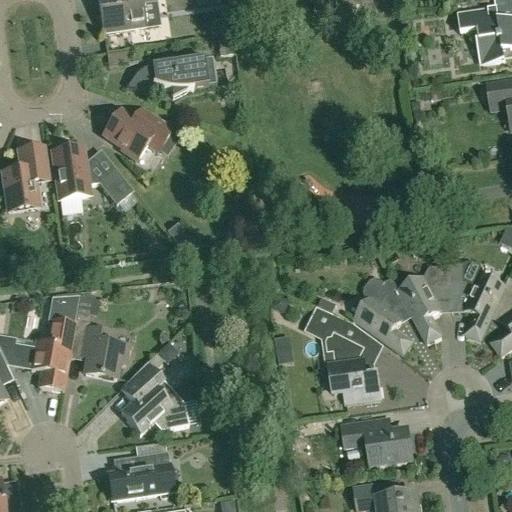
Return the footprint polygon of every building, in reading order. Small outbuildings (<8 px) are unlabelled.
[(152,0),(115,0),(97,3),(102,37),(142,31),(139,7),(154,5),(152,0)] [(511,5),(511,0),(492,0),(494,11),(456,16),(459,36),(476,34),(481,66),(503,63),(502,56),(511,54),(511,5)] [(217,87),(213,60),(204,61),(174,65),(173,58),(162,59),(163,67),(152,68),(143,71),(135,77),(126,91),(151,99),(155,89),(159,90),(171,93),(173,100),(187,93),(193,92),(193,90),(217,87)] [(511,84),(486,88),(490,114),(506,112),(510,134),(511,133),(511,84)] [(173,133),(151,119),(140,111),(133,122),(120,113),(103,138),(122,151),(120,153),(136,164),(147,147),(158,155),(173,133)] [(43,149),(29,151),(16,153),(19,172),(2,175),(8,214),(38,210),(34,185),(47,183),(43,149)] [(82,149),(52,154),(59,203),(90,199),(82,149)] [(133,194),(115,172),(98,186),(116,208),(133,194)] [(511,235),(510,235),(507,234),(506,235),(501,246),(511,251),(511,235)] [(470,264),(463,268),(451,268),(452,298),(463,297),(470,301),(464,313),(474,318),(465,337),(480,344),(494,315),(505,290),(484,280),(485,277),(481,269),(470,264)] [(402,302),(427,346),(441,339),(431,320),(441,314),(434,302),(441,298),(452,298),(451,268),(438,269),(439,285),(428,291),(423,281),(399,294),(398,294),(402,302)] [(398,294),(399,294),(392,281),(383,286),(379,283),(375,283),(371,284),(364,293),(364,297),(366,300),(369,303),(354,323),(403,358),(412,345),(395,333),(402,323),(387,313),(391,308),(402,302),(398,294)] [(494,315),(504,319),(506,322),(502,324),(509,333),(492,346),(501,359),(511,351),(511,282),(509,282),(505,290),(494,315)] [(50,313),(44,348),(33,346),(29,373),(41,375),(39,391),(61,395),(69,352),(71,342),(75,317),(78,301),(69,299),(66,316),(50,313)] [(75,317),(71,342),(84,344),(81,360),(86,361),(84,377),(115,382),(118,366),(123,367),(126,349),(110,346),(112,336),(88,332),(93,304),(78,301),(75,317)] [(346,406),(381,401),(377,376),(366,378),(364,365),(361,365),(360,360),(370,340),(353,327),(338,320),(326,345),(327,356),(334,355),(336,369),(329,369),(333,396),(344,394),(346,406)] [(0,382),(10,377),(0,356),(0,403),(5,401),(0,390),(0,382)] [(175,357),(171,374),(184,377),(188,361),(175,357)] [(159,366),(152,359),(119,393),(131,407),(119,417),(139,438),(152,426),(160,434),(188,430),(184,408),(152,372),(159,366)] [(372,471),(412,465),(407,433),(391,436),(390,423),(343,430),(346,452),(368,448),(372,471)] [(112,504),(171,496),(165,456),(135,460),(136,472),(108,476),(112,504)] [(418,511),(418,504),(417,499),(401,501),(399,486),(354,493),(356,511),(418,511)] [(221,511),(234,511),(233,503),(220,505),(221,511)]
